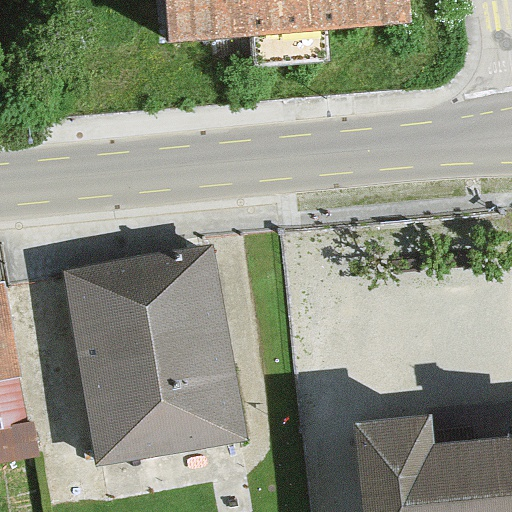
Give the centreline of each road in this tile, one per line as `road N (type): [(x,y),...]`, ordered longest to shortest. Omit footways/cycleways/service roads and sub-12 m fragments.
road 1 (primary): [(511,139),(0,185)]
road 2 (unknown): [(511,315),(351,324)]
